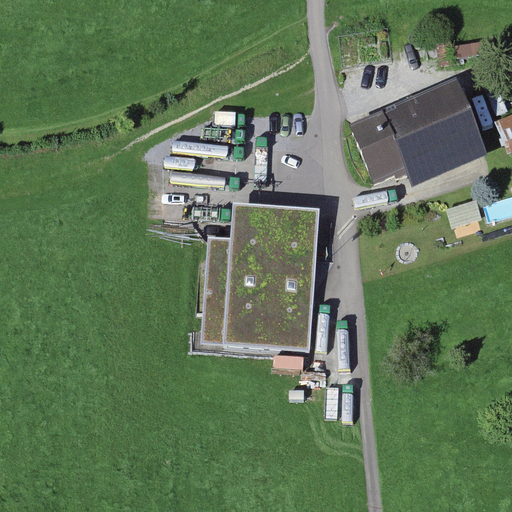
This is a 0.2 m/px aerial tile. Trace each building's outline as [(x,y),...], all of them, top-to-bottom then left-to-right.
[(471,52),(447,55),(446,48),(430,52),(434,74),(448,71),(448,73),(473,70),(471,52)] [(477,97),(491,129),(503,124),(489,92),(477,97)] [(450,95),(341,142),(366,200),(398,186),(405,202),(482,169),(450,95)] [(490,135),(503,168),(511,165),(511,132),(510,128),(490,135)] [(469,214),(440,222),(446,242),(475,234),(469,214)] [(320,228),(250,223),(246,287),(220,285),(217,325),(313,332),(320,228)]
